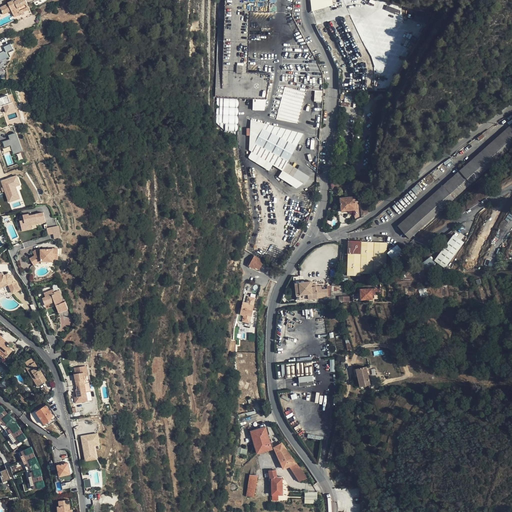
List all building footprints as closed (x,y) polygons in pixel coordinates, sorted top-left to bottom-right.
[(8,4),(0,7),(3,14),(11,10),(13,14),(19,11),(20,13),(14,16),(16,21),(22,18),(23,19),(27,17),(32,15),(30,8),(29,9),(25,11),(23,8),(28,6),(27,4),(27,3),(25,0),(17,0),(15,1),(13,0),(8,3),(8,4)] [(269,12),(269,0),(224,0),(224,11),(218,11),(215,97),(266,99),(271,73),(248,72),(250,12),(269,12)] [(0,61),(9,57),(7,52),(12,50),(9,45),(3,48),(5,51),(0,53),(0,61)] [(323,74),(309,73),(306,90),(324,91),(324,86),(323,74)] [(306,92),(285,87),(276,119),(297,123),(306,92)] [(8,96),(0,98),(0,107),(4,106),(6,114),(15,111),(12,102),(10,103),(8,96)] [(239,99),(217,98),(217,106),(239,107),(239,99)] [(253,99),(252,110),(265,110),(266,100),(253,99)] [(239,107),(217,106),(216,114),(238,115),(239,107)] [(216,114),(216,123),(225,123),(238,123),(238,115),(216,114)] [(225,123),(216,123),(225,131),(225,123)] [(225,123),(225,131),(233,131),(238,131),(238,123),(225,123)] [(265,124),(263,128),(297,145),(303,134),(265,124)] [(255,143),(288,161),(297,145),(263,128),(255,143)] [(407,235),(410,238),(434,216),(511,146),(511,129),(474,164),(471,160),(456,174),(460,177),(401,229),(403,230),(407,235)] [(22,151),(16,133),(8,135),(10,140),(3,142),(5,147),(11,145),(14,153),(22,151)] [(309,177),(287,163),(283,170),(305,184),(309,177)] [(19,185),(16,176),(1,181),(8,202),(19,199),(15,186),(19,185)] [(355,196),(340,198),(342,211),(356,209),(356,211),(355,211),(355,220),(362,217),(360,200),(356,201),(355,196)] [(24,220),(20,221),(21,227),(31,225),(46,222),(44,212),(32,215),(29,215),(29,214),(23,215),(24,220)] [(58,226),(47,228),(48,234),(59,232),(58,226)] [(349,241),(349,253),(348,275),(366,276),(366,273),(373,274),(373,272),(386,272),(386,243),(349,241)] [(397,245),(387,253),(392,259),(398,254),(397,252),(400,249),(397,245)] [(40,252),(29,259),(33,265),(40,261),(40,259),(46,259),(46,261),(52,261),(52,259),(57,259),(57,249),(52,249),(52,250),(40,250),(40,252)] [(254,256),(249,266),(253,268),(254,266),(256,267),(259,269),(264,261),(254,256)] [(422,264),(419,267),(422,271),(426,269),(427,270),(436,263),(431,257),(422,264)] [(2,273),(0,273),(0,287),(8,284),(12,293),(19,290),(15,281),(14,281),(11,275),(7,274),(3,275),(2,273)] [(311,281),(295,283),(297,300),(328,297),(327,289),(322,289),(321,286),(316,286),(316,284),(311,284),(311,281)] [(377,288),(361,289),(362,300),(373,299),(373,294),(377,294),(377,293),(380,293),(380,289),(377,289),(377,288)] [(53,289),(44,293),(45,297),(42,298),(45,305),(54,301),(56,306),(58,312),(68,309),(65,301),(63,302),(58,290),(54,292),(53,289)] [(241,308),(253,311),(254,305),(253,305),(255,298),(248,296),(248,295),(244,294),(241,308)] [(54,301),(45,305),(47,310),(56,306),(54,301)] [(253,311),(241,308),(238,321),(242,322),(242,321),(249,323),(251,315),(252,316),(253,311)] [(3,343),(5,340),(6,339),(0,334),(0,349),(7,355),(11,349),(5,345),(3,343)] [(34,373),(32,374),(34,377),(33,377),(38,386),(47,380),(40,369),(39,370),(34,362),(27,366),(30,371),(32,370),(34,373)] [(76,385),(84,383),(90,382),(87,365),(75,368),(77,374),(75,374),(74,374),(76,385)] [(367,367),(357,369),(358,376),(361,387),(371,385),(367,367)] [(313,376),(298,377),(299,386),(314,385),(313,376)] [(84,383),(76,385),(77,389),(76,389),(77,393),(77,396),(75,397),(74,397),(75,404),(85,402),(84,395),(87,395),(84,383)] [(48,419),(50,418),(53,416),(46,405),(36,412),(44,424),(49,421),(48,419)] [(6,413),(0,418),(0,423),(1,423),(6,428),(11,424),(9,421),(12,419),(8,414),(7,415),(6,413)] [(13,427),(11,424),(6,428),(10,434),(8,435),(11,439),(21,432),(20,430),(20,429),(17,425),(13,427)] [(265,427),(251,431),(257,453),(272,448),(265,427)] [(21,432),(11,439),(13,442),(14,441),(17,445),(26,439),(23,434),(22,434),(21,432)] [(81,437),(85,461),(97,459),(95,446),(99,445),(97,434),(81,437)] [(282,443),(274,447),(284,468),(290,466),(296,463),(282,443)] [(31,447),(21,452),(22,456),(21,456),(23,460),(34,455),(33,453),(31,447)] [(34,455),(23,460),(24,464),(26,463),(29,470),(35,468),(34,464),(38,463),(35,457),(34,455)] [(69,463),(56,465),(58,477),(70,475),(69,463)] [(296,463),(290,466),(299,481),(307,478),(296,463)] [(35,468),(29,470),(30,477),(29,477),(30,481),(42,478),(41,476),(42,476),(40,470),(36,471),(35,468)] [(7,469),(0,472),(2,475),(0,476),(3,483),(11,479),(7,469)] [(280,478),(280,477),(277,476),(276,470),(269,471),(270,478),(272,478),(272,494),(278,494),(282,494),(282,485),(282,478),(280,478)] [(258,476),(250,475),(247,495),(255,495),(258,476)] [(42,478),(30,481),(31,485),(33,485),(34,489),(44,486),(43,481),(42,478)] [(317,492),(304,492),(304,504),(317,504),(317,492)] [(72,511),(72,509),(70,509),(68,499),(58,501),(59,506),(57,506),(57,511),(72,511)]
